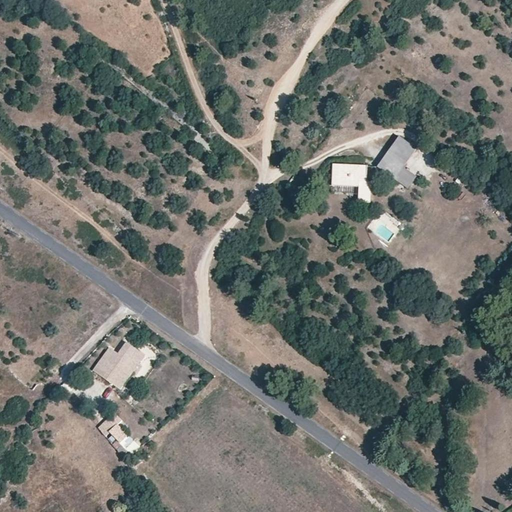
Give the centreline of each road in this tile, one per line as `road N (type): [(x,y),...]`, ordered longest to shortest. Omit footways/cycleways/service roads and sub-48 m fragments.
road 1 (tertiary): [(0,209),(428,511)]
road 2 (track): [(342,0),(274,108),(266,178),(203,265),(204,354)]
road 3 (track): [(262,169),(204,109),(162,0)]
road 4 (track): [(266,178),(394,130),(417,139)]
